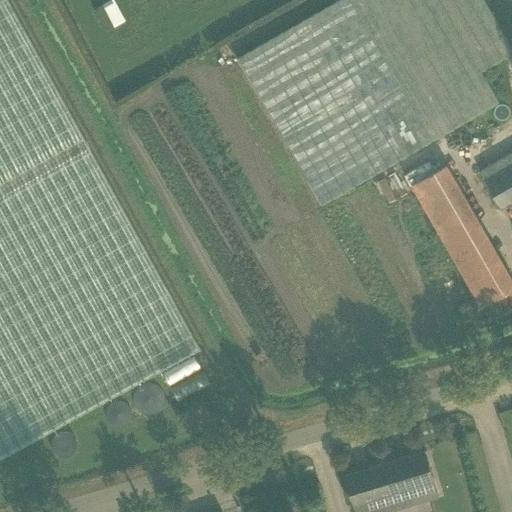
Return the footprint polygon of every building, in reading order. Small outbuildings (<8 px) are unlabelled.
[(8,0),(0,0),(0,457),(200,348),(8,0)] [(498,100),(481,70),(511,51),(511,47),(484,0),(334,0),(235,56),(320,204),(498,100)] [(511,151),(480,170),(500,207),(511,200),(511,151)] [(413,181),(480,305),(511,287),(511,279),(447,161),(413,181)] [(434,482),(425,451),(425,450),(344,474),(355,511),(384,511),(412,504),(408,489),(434,482)]
